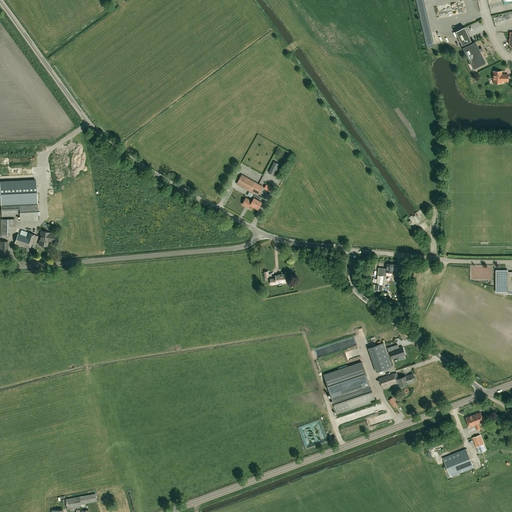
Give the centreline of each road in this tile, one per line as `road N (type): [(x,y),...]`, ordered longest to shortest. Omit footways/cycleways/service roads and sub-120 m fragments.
road 1 (track): [(0,387),(74,367),(302,331),(343,447)]
road 2 (unclassified): [(260,233),(108,142),(0,0)]
road 3 (tertiary): [(169,511),(486,393)]
road 4 (unclassified): [(0,267),(238,248),(260,233)]
road 5 (unclassified): [(486,393),(359,294),(351,253)]
road 6 (residential): [(511,262),(372,251)]
